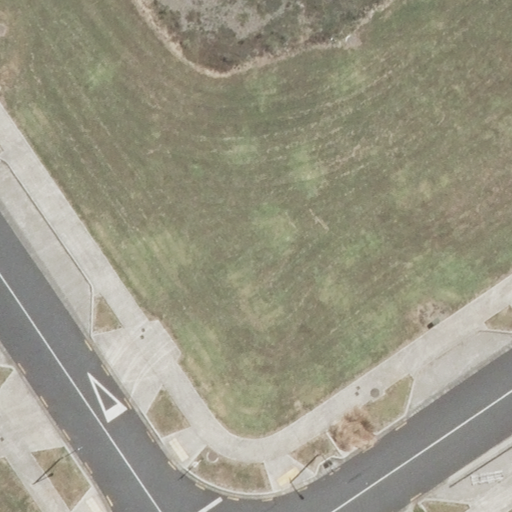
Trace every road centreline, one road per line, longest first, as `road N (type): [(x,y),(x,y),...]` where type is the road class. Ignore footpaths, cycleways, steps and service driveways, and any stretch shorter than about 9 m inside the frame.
road 1 (residential): [(130,511),(0,316)]
road 2 (residential): [(511,400),(345,511)]
